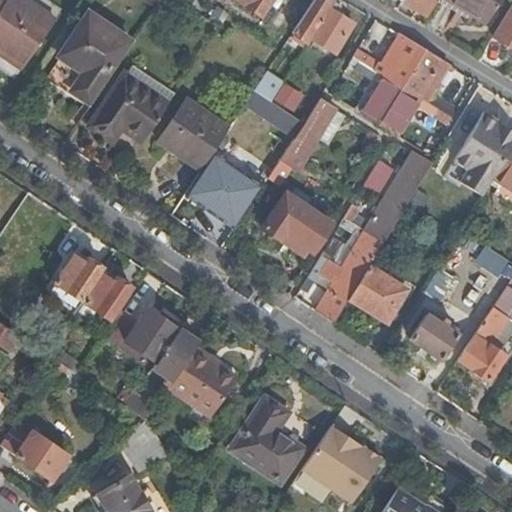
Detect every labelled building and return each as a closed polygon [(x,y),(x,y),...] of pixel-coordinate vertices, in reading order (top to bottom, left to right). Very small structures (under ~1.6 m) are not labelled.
[(0,0),(0,58),(20,73),(55,21),(22,0),(0,0)] [(131,0),(149,11),(155,0),(131,0)] [(273,0),(227,0),(228,0),(259,21),(273,0)] [(332,5),(324,0),(314,0),(290,37),(305,47),(309,42),(333,57),(352,27),(328,11),(332,5)] [(402,0),(401,3),(424,17),(433,0),(402,0)] [(499,0),(441,0),(484,27),(499,0)] [(511,8),(491,40),(511,54),(511,8)] [(90,18),(48,83),(87,109),(130,45),(90,18)] [(405,41),(399,37),(381,66),(377,72),(375,74),(382,79),(405,41)] [(424,53),(405,41),(382,79),(401,90),(424,53)] [(356,52),(352,60),(373,73),(374,70),(377,72),(381,66),(356,52)] [(450,69),(424,53),(401,90),(425,105),(437,112),(450,120),(454,113),(444,108),(434,103),(430,100),(450,69)] [(364,74),(370,78),(373,73),(352,60),(347,67),(362,77),(364,74)] [(112,149),(122,135),(140,147),(172,99),(134,74),(128,81),(125,79),(89,133),(112,149)] [(281,86),(265,75),(263,78),(252,94),(269,105),(281,86)] [(401,90),(382,79),(358,116),(377,128),(401,90)] [(425,105),(401,90),(377,128),(395,140),(416,106),(422,110),(425,105)] [(279,124),(277,126),(293,137),(300,126),(269,105),(252,94),(245,106),(250,109),(253,106),(279,124)] [(300,126),(302,127),(278,164),(294,173),(333,111),(317,101),(312,108),(300,126)] [(186,105),(157,148),(199,175),(214,152),(227,133),(186,105)] [(242,111),(227,133),(214,152),(220,157),(226,148),(225,147),(246,114),(242,111)] [(437,112),(430,121),(444,130),(450,120),(437,112)] [(246,114),(225,147),(226,148),(259,169),(272,151),(266,146),(272,137),(251,123),(254,119),(246,114)] [(511,138),(484,121),(447,180),(480,201),(489,186),(511,148),(511,138)] [(511,148),(489,186),(511,200),(511,148)] [(411,155),(409,158),(385,198),(404,210),(431,168),(411,155)] [(285,174),(291,178),(294,173),(278,164),(266,183),(276,189),(285,174)] [(381,170),(375,166),(364,185),(370,189),(381,170)] [(370,189),(364,185),(360,190),(367,194),(370,189)] [(284,191),(257,232),(277,245),(282,237),(312,256),(329,228),(313,218),(318,211),(312,208),(308,214),(302,210),(307,203),(291,193),(290,194),(284,191)] [(369,222),(352,212),(345,223),(381,247),(404,210),(385,198),(369,222)] [(381,247),(345,223),(321,262),(358,285),(367,270),(381,247)] [(282,237),(277,245),(306,264),(312,256),(282,237)] [(78,265),(68,259),(51,285),(77,303),(98,271),(82,261),(78,265)] [(308,283),(324,293),(311,314),(332,328),(347,303),(358,285),(321,262),(308,283)] [(347,303),(382,327),(404,295),(367,270),(358,285),(347,303)] [(450,284),(435,274),(421,297),(436,305),(450,284)] [(100,278),(83,306),(106,322),(126,291),(113,282),(110,285),(100,278)] [(511,329),(511,327),(511,296),(504,291),(453,366),(485,386),(501,362),(485,351),(504,323),(511,329)] [(160,381),(158,385),(165,389),(192,350),(194,346),(142,313),(120,346),(151,366),(147,373),(160,381)] [(423,319),(406,343),(436,363),(453,339),(423,319)] [(3,331),(0,329),(0,350),(2,352),(13,357),(15,354),(20,357),(27,347),(3,331)] [(220,373),(222,370),(192,350),(165,389),(163,392),(208,423),(235,383),(220,373)] [(78,370),(58,358),(54,365),(53,366),(66,374),(73,378),(78,370)] [(48,374),(61,382),(66,374),(53,366),(48,374)] [(129,393),(118,408),(141,423),(152,408),(129,393)] [(228,454),(275,485),(295,452),(270,436),(281,419),(259,404),(228,454)] [(113,450),(136,475),(161,453),(141,424),(113,450)] [(0,450),(12,459),(26,440),(10,429),(0,443),(0,450)] [(325,432),(298,472),(349,505),(377,461),(359,449),(356,453),(325,432)] [(47,483),(63,460),(29,436),(26,440),(12,459),(47,483)] [(103,511),(107,511),(136,496),(144,511),(167,511),(156,492),(141,501),(129,479),(96,498),(103,511)] [(415,511),(391,495),(378,511),(426,511),(422,509),(420,511),(415,511)] [(144,511),(136,496),(107,511),(144,511)] [(444,511),(446,509),(429,499),(422,509),(426,511),(444,511)]
